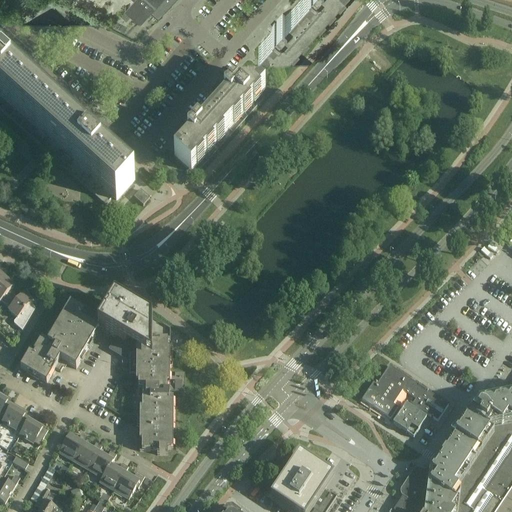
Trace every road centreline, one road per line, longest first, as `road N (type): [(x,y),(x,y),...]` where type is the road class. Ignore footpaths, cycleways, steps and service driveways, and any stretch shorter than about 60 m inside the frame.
road 1 (secondary): [(511,131),(274,383)]
road 2 (secondary): [(296,394),(511,163)]
road 3 (residential): [(0,36),(138,155),(224,57)]
road 4 (secondary): [(178,227),(337,54)]
road 5 (unclassified): [(511,339),(427,458),(386,466)]
road 6 (residential): [(22,2),(135,54),(176,13)]
road 7 (secondary): [(274,383),(172,511)]
road 8 (secondary): [(47,249),(84,268),(118,271),(157,254),(178,227)]
road 9 (secondary): [(194,511),(288,404)]
road 10 (secondary): [(178,227),(116,258),(47,249)]
